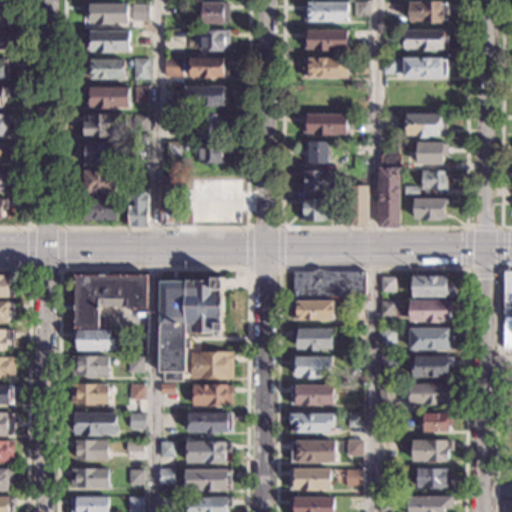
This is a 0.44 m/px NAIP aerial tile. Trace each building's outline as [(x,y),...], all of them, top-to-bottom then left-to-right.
[(448,22),(441,22),(441,24),(422,24),(422,22),(407,22),(407,17),(405,17),(405,11),(409,11),(408,2),(448,1),(448,22)] [(10,24),(0,23),(0,2),(10,3),(10,24)] [(368,2),(368,18),(354,18),(354,2),(368,2)] [(400,18),(384,18),(384,2),(400,2),(400,18)] [(132,20),(149,20),(148,3),(131,4),(132,20)] [(348,3),(349,22),(304,22),(303,3),(348,3)] [(128,23),(114,23),(114,25),(94,25),(95,23),(89,23),(89,12),(85,12),(85,4),(128,4),(128,23)] [(228,23),(224,23),(224,24),(201,24),(201,13),(198,13),(198,4),(228,4),(228,23)] [(448,50),(437,50),(437,52),(418,52),(418,50),(403,50),(403,29),(448,29),(448,50)] [(348,38),(351,38),(351,46),(348,46),(348,51),(313,52),(313,50),(307,50),(307,48),(304,48),(303,30),(348,30),(348,38)] [(10,50),(0,50),(0,31),(10,31),(10,50)] [(130,52),(116,52),(115,54),(95,54),(95,52),(90,52),(90,41),(85,41),(85,31),(130,32),(130,52)] [(229,52),(200,52),(200,45),(195,45),(195,31),(229,32),(229,52)] [(401,44),(385,44),(385,31),(401,31),(401,44)] [(447,78),(442,78),(442,79),(403,80),(402,58),(447,57),(447,78)] [(150,80),(133,80),(133,59),(149,58),(150,80)] [(348,67),(350,66),(350,73),(348,73),(348,79),(307,79),(307,78),(302,78),(302,58),(348,58),(348,67)] [(399,74),(383,75),(383,59),(398,58),(399,74)] [(9,78),(0,78),(0,59),(9,59),(9,78)] [(182,77),(164,77),(164,59),(182,59),(182,77)] [(228,77),(217,77),(217,79),(199,79),(199,77),(190,77),(190,59),(228,60),(228,77)] [(367,74),(352,74),(352,59),(367,59),(367,74)] [(126,80),(91,80),(91,69),(84,69),(85,60),(126,60),(126,80)] [(149,102),(134,102),(134,86),(149,86),(149,102)] [(227,106),(222,106),(222,108),(185,108),(185,86),(227,86),(227,106)] [(448,107),(409,107),(408,86),(448,86),(448,107)] [(129,108),(114,107),(114,109),(95,109),(95,108),(89,108),(89,97),(85,97),(85,87),(129,87),(129,108)] [(398,104),(383,104),(383,87),(398,87),(398,104)] [(149,131),(133,131),(133,114),(149,114),(149,131)] [(347,135),(333,135),(333,136),(312,136),(312,134),(306,134),(306,132),(302,132),(302,115),(347,114),(347,135)] [(440,115),(443,115),(443,120),(447,120),(447,135),(440,135),(440,136),(428,136),(428,139),(416,139),(416,136),(405,136),(405,114),(440,114),(440,115)] [(9,136),(0,136),(0,115),(9,115),(9,136)] [(125,129),(120,129),(120,133),(115,133),(115,136),(106,136),(106,138),(94,138),(94,136),(84,136),(84,115),(125,116),(125,129)] [(178,129),(164,128),(164,115),(178,115),(178,129)] [(228,137),(198,137),(197,115),(227,115),(228,137)] [(149,142),(133,142),(133,133),(149,133),(149,142)] [(181,162),(167,162),(167,161),(167,142),(181,142),(181,162)] [(328,164),(308,164),(308,143),(328,142),(328,164)] [(398,156),(401,156),(401,160),(411,159),(411,163),(414,163),(414,170),(399,170),(399,228),(379,228),(378,168),(380,167),(380,155),(382,155),(382,142),(398,142),(398,156)] [(9,155),(7,155),(7,164),(0,164),(0,143),(9,143),(9,155)] [(116,164),(85,164),(85,143),(116,143),(116,164)] [(367,158),(352,158),(352,143),(366,143),(367,158)] [(447,152),(444,152),(444,166),(416,166),(416,144),(447,143),(447,152)] [(228,164),(198,164),(198,144),(228,144),(228,164)] [(347,171),(335,171),(333,171),(333,160),(347,160),(347,171)] [(447,189),(421,190),(421,171),(447,170),(447,189)] [(116,192),(96,192),(96,194),(83,194),(83,171),(116,171),(116,192)] [(333,171),(335,171),(335,192),(303,193),(303,190),(301,190),(301,184),(304,183),(304,171),(333,171)] [(8,182),(4,182),(4,192),(0,192),(0,172),(8,172),(8,182)] [(181,193),(175,193),(175,200),(180,200),(180,226),(161,226),(161,177),(181,177),(181,193)] [(139,189),(148,189),(148,227),(129,227),(129,186),(139,186),(139,189)] [(367,226),(348,227),(348,186),(368,186),(367,226)] [(416,188),(420,188),(420,196),(403,197),(403,187),(416,187),(416,188)] [(448,205),(445,205),(445,220),(441,220),(441,221),(419,222),(419,220),(413,220),(413,199),(448,198),(448,205)] [(117,220),(82,221),(82,208),(78,208),(78,199),(117,199),(117,220)] [(335,220),(324,220),(324,221),(304,222),(304,215),(302,215),(301,202),(303,202),(303,200),(335,200),(335,220)] [(324,272),(365,272),(365,294),(347,294),(347,299),(292,298),(293,272),(311,272),(318,269),(324,272)] [(511,349),(502,349),(503,272),(511,272),(511,349)] [(5,277),(10,277),(10,280),(15,280),(15,298),(0,298),(0,275),(5,275),(5,277)] [(147,309),(127,309),(127,306),(99,305),(99,328),(75,328),(75,275),(147,276),(147,309)] [(395,293),(380,292),(380,277),(395,278),(395,293)] [(447,286),(455,286),(455,298),(411,297),(412,277),(447,277),(447,286)] [(224,289),(221,289),(221,297),(223,297),(222,317),(221,317),(221,324),(223,324),(223,332),(221,332),(221,333),(215,333),(215,332),(212,332),(212,334),(186,334),(186,341),(191,341),(190,348),(186,348),(186,373),(181,373),(181,382),(163,382),(163,373),(159,373),(160,281),(213,282),(213,278),(224,279),(224,289)] [(333,321),(291,320),(291,301),(334,301),(333,321)] [(454,312),(451,312),(451,322),(409,322),(409,301),(454,301),(454,312)] [(15,314),(9,313),(9,323),(0,323),(0,302),(15,303),(15,314)] [(406,317),(380,317),(380,302),(406,302),(406,317)] [(14,342),(7,342),(7,351),(0,350),(0,328),(14,329),(14,342)] [(332,349),(319,349),(319,352),(306,351),(306,350),(296,350),(297,336),(290,336),(290,328),(332,329),(332,349)] [(395,345),(380,345),(380,328),(382,328),(395,329),(395,345)] [(449,332),(454,332),(454,350),(409,350),(409,329),(449,329),(449,332)] [(110,338),(114,338),(114,345),(110,345),(110,352),(77,351),(77,339),(74,339),(74,330),(110,330),(110,338)] [(232,378),(216,378),(216,380),(191,379),(191,353),(199,353),(199,352),(233,352),(232,378)] [(108,376),(96,376),(96,378),(85,378),(85,376),(72,376),(72,356),(108,357),(108,376)] [(395,356),(395,371),(379,371),(380,356),(395,356)] [(453,367),(448,367),(448,378),(412,378),(412,356),(453,357),(453,367)] [(15,380),(0,379),(0,357),(15,358),(15,380)] [(144,373),(128,372),(128,357),(144,357),(144,373)] [(332,377),(321,377),(321,379),(301,379),(301,378),(295,378),(295,357),(332,357),(332,377)] [(364,367),(350,367),(350,358),(364,358),(364,367)] [(108,405),(95,404),(95,406),(71,405),(72,384),(108,385),(108,405)] [(175,394),(160,394),(160,384),(175,384),(175,394)] [(394,406),(378,406),(379,384),(381,384),(394,384),(394,406)] [(14,405),(0,405),(0,385),(14,386),(14,405)] [(145,400),(130,400),(130,385),(145,385),(145,400)] [(228,387),(233,387),(232,405),(227,405),(227,406),(192,406),(193,385),(228,386),(228,387)] [(333,405),(320,405),(320,407),(300,407),(300,405),(290,405),(291,385),(333,385),(333,405)] [(453,404),(442,404),(442,406),(423,405),(423,404),(409,404),(409,385),(453,385),(453,404)] [(8,415),(14,415),(14,436),(0,436),(0,413),(8,414),(8,415)] [(117,435),(103,435),(103,436),(81,436),(81,435),(74,435),(74,432),(70,432),(70,413),(117,413),(117,435)] [(232,432),(220,432),(220,434),(205,434),(206,432),(189,432),(189,429),(184,429),(185,423),(188,423),(188,413),(232,413),(232,432)] [(333,428),(329,428),(329,434),(295,434),(295,432),(289,432),(289,413),(334,413),(333,428)] [(362,428),(347,428),(347,413),(362,413),(362,428)] [(447,415),(452,415),(452,427),(447,427),(447,432),(423,432),(423,413),(447,413),(447,415)] [(145,429),(129,428),(130,414),(145,414),(145,429)] [(335,463),(289,463),(290,440),(335,441),(335,463)] [(362,455),(347,455),(347,440),(363,440),(362,455)] [(14,462),(0,462),(0,441),(14,441),(14,462)] [(108,451),(114,451),(114,459),(108,459),(108,461),(94,460),(94,462),(83,462),(83,460),(71,460),(71,441),(108,442),(108,451)] [(453,451),(449,451),(449,460),(447,460),(447,462),(412,462),(412,441),(453,441),(453,451)] [(143,457),(128,457),(128,442),(144,442),(143,457)] [(176,458),(159,457),(159,442),(176,442),(176,458)] [(231,452),(225,452),(225,462),(217,462),(216,463),(186,463),(187,442),(231,443),(231,452)] [(330,490),(319,490),(319,492),(288,490),(289,468),(331,468),(330,490)] [(13,481),(9,481),(9,490),(0,490),(0,469),(13,470),(13,481)] [(108,470),(108,489),(96,489),(96,490),(84,490),(84,489),(71,488),(71,469),(108,470)] [(175,485),(159,485),(159,469),(175,469),(175,485)] [(362,485),(347,484),(347,469),(363,469),(362,485)] [(452,478),(447,478),(447,489),(416,488),(417,469),(452,469),(452,478)] [(144,485),(129,485),(129,470),(144,470),(144,485)] [(232,491),(221,491),(221,492),(203,492),(203,491),(184,491),(185,470),(232,470),(232,491)] [(108,511),(71,511),(71,496),(109,497),(108,511)] [(14,511),(0,511),(0,497),(14,497),(14,511)] [(144,511),(128,511),(128,497),(144,497),(144,511)] [(175,511),(159,511),(159,497),(175,497),(175,511)] [(334,511),(289,511),(289,497),(335,498),(334,511)] [(452,510),(445,510),(445,511),(409,511),(409,497),(453,497),(452,510)] [(232,508),(228,508),(228,511),(187,511),(188,498),(232,498),(232,508)] [(394,511),(378,511),(378,498),(394,498),(394,511)]
